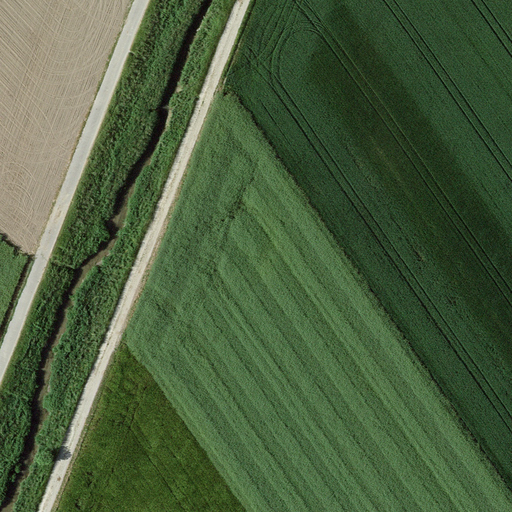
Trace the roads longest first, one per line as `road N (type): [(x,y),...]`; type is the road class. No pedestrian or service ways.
road 1 (track): [(241,0),(42,511)]
road 2 (track): [(142,0),(0,365)]
